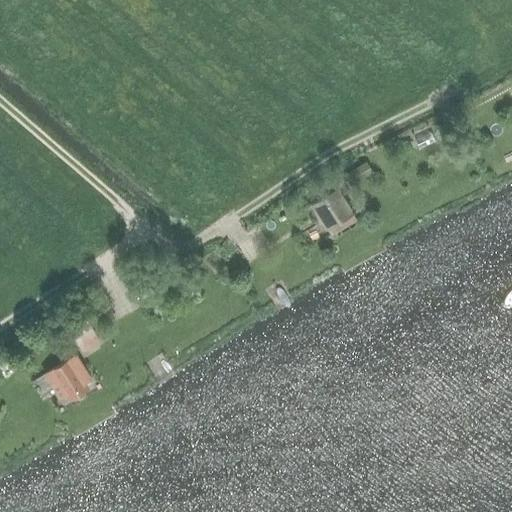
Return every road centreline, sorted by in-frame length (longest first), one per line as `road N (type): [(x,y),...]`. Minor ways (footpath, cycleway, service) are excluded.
road 1 (track): [(0,102),(167,245),(191,248),(309,166),(448,95)]
road 2 (track): [(145,228),(0,327)]
